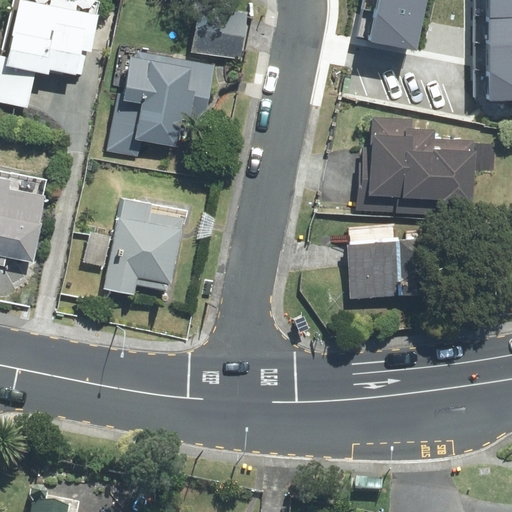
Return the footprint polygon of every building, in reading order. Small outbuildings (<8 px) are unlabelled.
[(372,0),(371,7),(420,15),(422,0),(372,0)] [(511,0),(482,0),(482,11),(511,10),(511,0)] [(77,76),(86,19),(10,7),(1,62),(0,61),(0,100),(19,104),(25,67),(77,76)] [(420,15),(371,7),(366,36),(416,44),(420,15)] [(511,10),(482,11),(482,40),(511,39),(511,10)] [(236,60),(242,18),(193,11),(187,53),(236,60)] [(511,39),(482,40),(482,64),(511,64),(511,39)] [(203,74),(124,61),(110,148),(133,152),(134,142),(165,147),(170,115),(196,120),(203,74)] [(511,64),(482,64),(483,95),(511,94),(511,64)] [(405,124),(361,122),(358,212),(469,217),(471,148),(428,146),(428,137),(404,136),(405,124)] [(0,194),(1,186),(0,186),(0,253),(26,258),(36,200),(0,194)] [(182,208),(123,199),(108,290),(167,300),(182,208)] [(437,240),(348,245),(352,297),(440,292),(437,240)] [(378,480),(352,479),(351,492),(377,494),(378,480)] [(24,505),(29,506),(26,511),(58,511),(36,508),(38,498),(34,493),(28,492),(23,494),(22,502),(24,505)]
